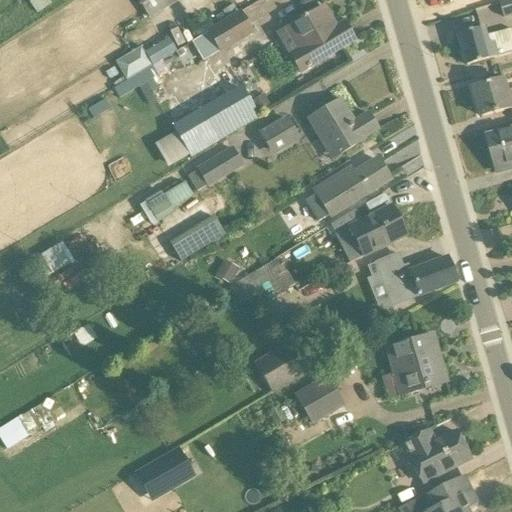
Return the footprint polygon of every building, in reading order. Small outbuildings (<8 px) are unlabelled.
[(135,0),(148,20),(179,1),(181,0),(135,0)] [(511,0),(499,4),(504,19),(511,16),(511,0)] [(225,22),(239,14),(235,6),(221,15),(225,22)] [(322,9),(294,25),(276,36),(298,73),(353,42),(343,25),(332,31),(320,11),(323,10),(322,9)] [(252,34),(240,15),(190,44),(201,63),(217,53),(218,54),(252,34)] [(498,59),(493,43),(491,43),(487,29),(459,37),(467,67),(498,59)] [(170,36),(144,47),(150,61),(176,50),(170,36)] [(116,64),(127,82),(151,67),(152,67),(142,49),(116,64)] [(183,50),(177,53),(180,59),(186,55),(183,50)] [(161,62),(152,68),(151,67),(127,82),(113,90),(119,100),(158,77),(168,74),(161,62)] [(511,110),(511,95),(503,98),(500,83),(474,90),(482,118),(511,110)] [(240,87),(171,127),(174,133),(154,146),(167,169),(188,157),(190,160),(259,118),(240,87)] [(271,107),(263,95),(251,103),(258,115),(271,107)] [(331,159),(363,141),(377,132),(367,115),(353,124),(339,101),(307,119),(331,159)] [(285,119),(258,135),(272,157),(299,141),(285,119)] [(496,174),(511,169),(511,131),(487,138),(496,174)] [(207,189),(243,167),(232,148),(196,169),(197,171),(186,177),(195,193),(206,187),(207,189)] [(318,222),(327,217),(328,217),(388,182),(376,161),(353,176),(350,170),(313,193),(315,196),(305,202),(318,222)] [(160,193),(144,202),(157,224),(173,214),(170,210),(192,197),(184,184),(162,197),(160,193)] [(354,211),(328,227),(335,238),(336,241),(348,233),(361,258),(361,259),(405,237),(390,207),(361,223),(354,211)] [(180,263),(224,236),(214,219),(170,246),(180,263)] [(40,253),(53,270),(72,256),(59,239),(40,253)] [(263,307),(297,287),(285,267),(303,256),(297,246),(279,257),(280,259),(225,291),(236,310),(257,297),(263,307)] [(398,255),(376,263),(368,266),(372,278),(367,280),(380,312),(393,307),(455,284),(446,260),(406,275),(398,255)] [(214,277),(229,286),(239,270),(224,261),(214,277)] [(382,379),(387,398),(388,401),(446,385),(432,336),(386,350),(394,376),(382,379)] [(270,395),(307,373),(289,343),(252,365),(270,395)] [(312,425),(343,407),(327,379),(296,397),(312,425)] [(55,396),(40,405),(0,429),(0,441),(5,450),(51,423),(65,414),(55,396)] [(423,486),(471,462),(457,434),(435,445),(428,432),(403,445),(423,486)] [(158,461),(130,478),(135,484),(148,475),(151,480),(165,473),(158,461)] [(463,479),(428,496),(398,511),(397,511),(466,511),(476,506),(470,494),(463,479)]
